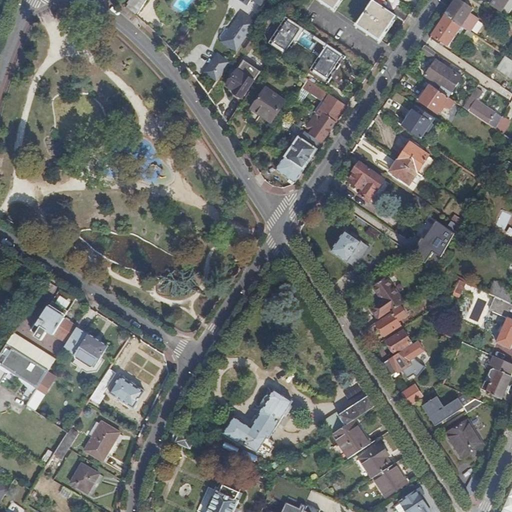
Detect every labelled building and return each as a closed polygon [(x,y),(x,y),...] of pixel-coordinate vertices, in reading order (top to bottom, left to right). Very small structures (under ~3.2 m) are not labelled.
[(132,0),(127,8),(137,16),(147,0),(132,0)] [(319,0),(335,10),(342,0),(319,0)] [(437,28),(432,36),(449,47),(462,27),(468,31),(465,34),(473,39),(475,35),(471,33),(480,20),(472,14),(474,10),(459,0),(456,0),(455,2),(446,16),(437,28)] [(511,0),(483,0),(507,16),(511,9),(511,0)] [(381,41),(397,17),(394,14),(382,6),(374,1),(358,25),(381,41)] [(397,17),(405,22),(410,15),(399,7),(394,14),(397,17)] [(248,18),(252,20),(256,14),(252,11),(248,18)] [(222,43),(238,54),(242,47),(247,39),(258,24),(252,20),(248,18),(242,14),(230,31),(223,43),(222,43)] [(286,54),(294,41),(301,30),(304,32),(326,47),(329,49),(322,59),(314,72),(327,81),(344,55),(290,18),(274,42),(276,45),(282,50),(283,52),(286,54)] [(186,36),(191,28),(186,25),(181,32),(186,36)] [(220,41),(223,43),(230,31),(228,30),(225,30),(220,38),(220,41)] [(301,30),(294,41),(297,43),(304,32),(301,30)] [(250,52),(256,45),(247,39),(242,47),(250,52)] [(425,46),(421,52),(433,60),(437,54),(425,46)] [(320,58),(322,59),(329,49),(326,47),(320,58)] [(205,74),(218,83),(231,64),(218,55),(205,74)] [(511,76),(511,60),(507,57),(498,70),(511,78),(511,76)] [(442,88),(440,92),(446,96),(459,76),(437,61),(426,77),(442,88)] [(242,98),(243,98),(261,72),(245,62),(228,87),(235,91),(234,92),(234,93),(235,96),(240,99),(242,98)] [(329,93),(309,80),(304,88),(323,102),(329,93)] [(428,94),(425,92),(422,90),(416,99),(419,101),(418,101),(436,113),(447,97),(446,96),(440,92),(432,87),(428,94)] [(253,109),(272,122),(285,103),(266,90),(253,109)] [(464,108),(496,131),(503,119),(478,102),(484,95),(476,90),(464,108)] [(348,107),(329,93),(323,102),(316,113),(318,114),(324,118),(326,114),(338,122),(342,116),(348,107)] [(408,121),(403,128),(421,140),(432,124),(431,123),(434,118),(420,108),(416,113),(415,112),(411,112),(406,118),(408,121)] [(314,132),(311,135),(323,143),(331,133),(338,122),(326,114),(324,118),(318,114),(308,128),(314,132)] [(286,158),(305,171),(316,155),(319,150),(300,137),(286,158)] [(411,144),(391,172),(410,185),(430,156),(411,144)] [(278,171),(296,183),(305,171),(286,158),(278,171)] [(371,202),(385,180),(360,164),(354,172),(355,173),(350,181),(365,190),(361,196),(371,202)] [(427,234),(414,255),(436,270),(461,227),(453,221),(448,228),(438,222),(429,236),(427,234)] [(363,243),(363,242),(347,231),(332,252),(349,263),(356,267),(369,247),(363,243)] [(373,307),(382,319),(392,312),(401,306),(406,302),(388,277),(376,285),(386,300),(382,303),(381,301),(373,307)] [(460,281),(455,292),(461,295),(467,284),(460,281)] [(495,283),(490,294),(496,297),(511,304),(510,289),(495,283)] [(511,304),(496,297),(491,311),(509,319),(498,343),(511,349),(511,304)] [(49,308),(65,318),(68,311),(53,302),(49,308)] [(401,306),(392,312),(393,314),(378,324),(385,336),(401,326),(399,322),(408,315),(401,306)] [(68,342),(77,327),(65,319),(65,318),(49,308),(48,307),(37,324),(38,325),(37,328),(39,330),(41,327),(54,335),(55,335),(68,342)] [(109,346),(78,326),(77,327),(68,342),(64,348),(75,355),(76,359),(91,368),(96,367),(109,346)] [(397,354),(413,343),(404,331),(389,341),(397,354)] [(57,360),(15,333),(7,345),(49,371),(57,360)] [(384,364),(392,376),(398,372),(412,364),(410,361),(409,359),(411,357),(412,359),(425,351),(419,341),(384,364)] [(49,371),(7,345),(4,349),(0,355),(0,383),(10,368),(16,372),(32,382),(31,384),(24,396),(31,400),(38,389),(48,373),(49,371)] [(493,350),(490,355),(496,358),(498,358),(500,353),(493,350)] [(511,364),(498,358),(496,358),(493,364),(494,366),(497,368),(496,369),(493,370),(491,375),(492,378),(495,380),(493,383),(490,381),(487,381),(483,389),(489,392),(489,393),(502,399),(511,377),(511,364)] [(116,373),(110,370),(96,391),(102,395),(116,373)] [(32,382),(16,372),(15,374),(31,384),(32,382)] [(56,378),(48,373),(38,389),(46,394),(56,378)] [(135,409),(146,392),(121,376),(110,393),(119,399),(116,403),(122,407),(124,402),(135,409)] [(406,398),(411,406),(424,398),(416,386),(403,394),(406,398)] [(46,394),(38,389),(31,400),(27,406),(30,408),(31,406),(37,409),(46,394)] [(271,454),(275,447),(273,446),(276,442),(270,439),(294,402),(275,390),(269,399),(271,400),(266,407),(265,406),(252,428),(235,418),(225,435),(240,444),(243,440),(247,442),(246,445),(259,453),(259,452),(267,457),(269,453),(271,454)] [(102,395),(96,391),(91,399),(99,405),(104,396),(102,395)] [(354,420),(376,406),(369,396),(339,416),(338,413),(323,423),(331,435),(333,434),(354,420)] [(466,410),(469,414),(486,404),(476,400),(465,408),(459,400),(446,408),(439,397),(424,406),(437,426),(466,410)] [(349,459),(371,445),(354,420),(333,434),(349,459)] [(102,421),(86,450),(105,461),(113,447),(112,446),(120,431),(102,421)] [(464,460),(486,447),(470,421),(448,435),(464,460)] [(75,431),(72,429),(69,433),(63,443),(67,445),(75,431)] [(191,449),(196,438),(177,429),(172,440),(191,449)] [(62,460),(70,449),(62,445),(49,466),(55,469),(61,459),(62,460)] [(361,459),(374,478),(375,477),(392,466),(384,453),(387,451),(383,445),(361,459)] [(236,462),(235,458),(231,456),(228,456),(226,457),(224,460),(225,463),(228,465),(232,466),(234,465),(235,464),(236,462)] [(83,464),(72,484),(89,494),(100,474),(83,464)] [(408,484),(396,464),(392,466),(375,477),(387,497),(408,484)] [(312,490),(279,475),(270,494),(287,502),(282,511),(273,511),(272,511),(319,511),(321,510),(306,503),(312,490)] [(466,489),(472,492),(480,480),(474,476),(466,489)] [(0,504),(10,488),(0,482),(0,504)] [(234,511),(240,500),(237,499),(240,492),(224,485),(221,492),(218,491),(208,511),(234,511)] [(511,511),(511,490),(502,511),(511,511)] [(430,511),(431,511),(426,505),(426,504),(422,497),(421,498),(417,491),(402,502),(408,511),(430,511)]
